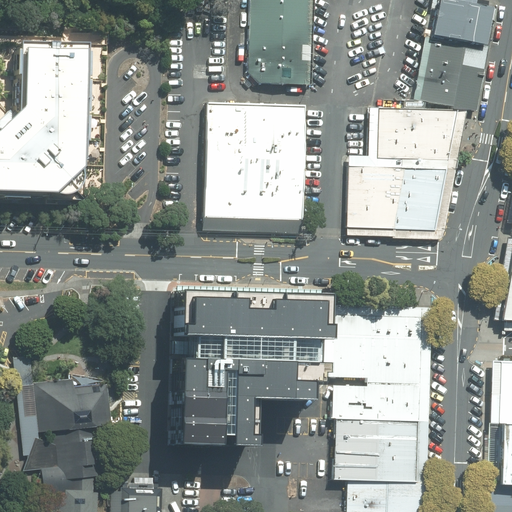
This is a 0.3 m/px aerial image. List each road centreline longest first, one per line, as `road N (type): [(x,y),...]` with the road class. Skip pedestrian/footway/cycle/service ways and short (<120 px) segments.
road 1 (tertiary): [(464,265),(0,250)]
road 2 (tertiary): [(464,265),(452,511)]
road 3 (tertiary): [(511,54),(464,265)]
